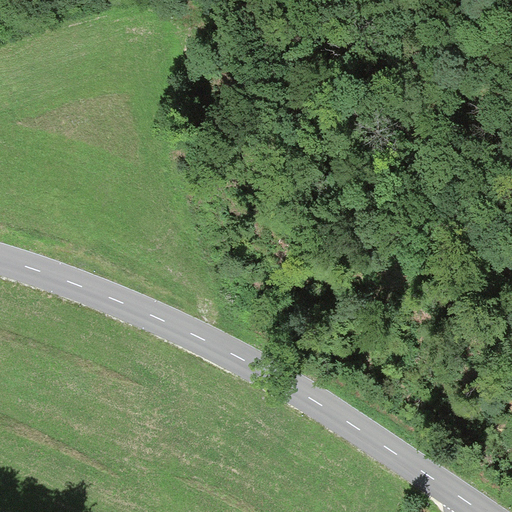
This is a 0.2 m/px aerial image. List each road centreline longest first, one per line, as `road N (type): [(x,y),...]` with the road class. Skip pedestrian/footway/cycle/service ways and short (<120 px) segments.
road 1 (tertiary): [(0,261),(201,340),(479,511)]
road 2 (track): [(434,0),(405,74),(413,140),(449,199),(511,265)]
